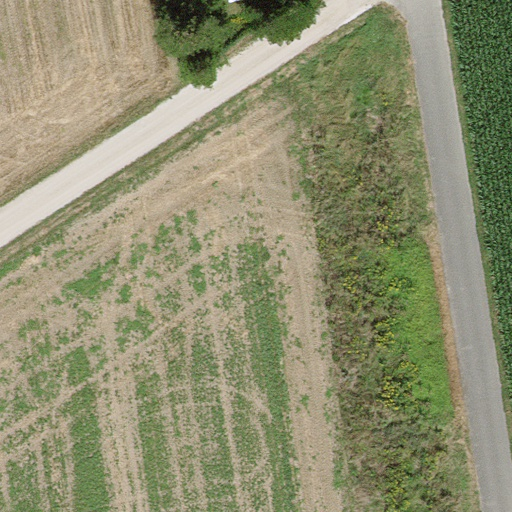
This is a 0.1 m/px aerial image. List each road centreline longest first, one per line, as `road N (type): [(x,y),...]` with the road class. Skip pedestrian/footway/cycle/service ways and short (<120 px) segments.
road 1 (track): [(492,511),(411,0)]
road 2 (track): [(338,0),(0,224)]
